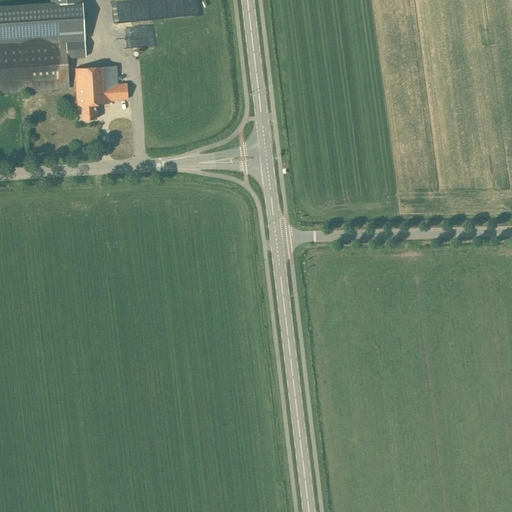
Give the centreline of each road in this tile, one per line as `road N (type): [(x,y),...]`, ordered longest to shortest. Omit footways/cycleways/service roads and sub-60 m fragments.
road 1 (primary): [(309,511),(278,238)]
road 2 (tertiary): [(267,158),(0,174)]
road 3 (unclassified): [(511,230),(289,237)]
road 4 (primary): [(267,158),(248,0)]
